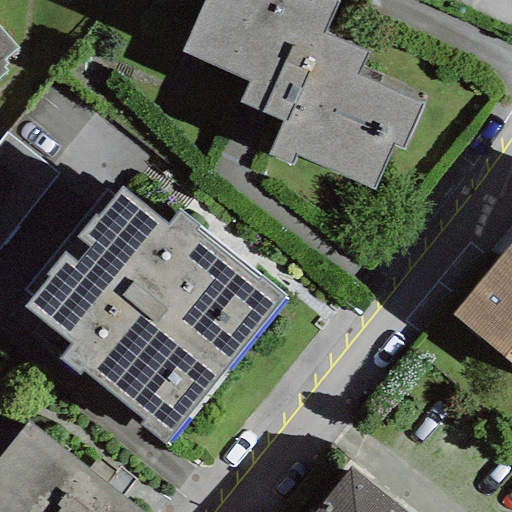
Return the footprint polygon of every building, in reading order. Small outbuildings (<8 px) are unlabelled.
[(199,0),(183,40),(249,68),(240,88),(283,107),(267,145),(290,155),(296,141),(374,175),(392,132),(402,136),(421,92),(357,65),(367,41),(323,22),(332,0),(199,0)] [(0,63),(30,38),(0,4),(0,63)] [(168,213),(121,174),(78,224),(89,233),(76,249),(65,240),(23,290),(70,330),(57,345),(77,362),(82,356),(143,407),(140,411),(162,431),(285,284),(262,265),(256,271),(194,220),(199,214),(180,198),(168,213)] [(511,233),(453,306),(511,353),(511,233)] [(157,511),(25,407),(0,438),(0,511),(157,511)] [(414,511),(348,460),(306,511),(414,511)]
